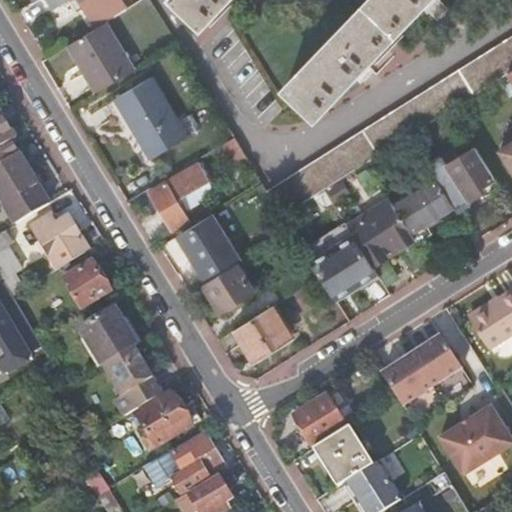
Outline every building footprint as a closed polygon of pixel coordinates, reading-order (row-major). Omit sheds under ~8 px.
[(48,0),(53,8),(66,0),(81,0),(85,5),(96,23),(126,4),(123,0),(48,0)] [(73,0),(79,9),(85,5),(81,0),(73,0)] [(128,8),(137,3),(135,0),(123,0),(126,4),(128,8)] [(172,0),(201,27),(226,0),(172,0)] [(358,0),(275,88),(315,118),(356,75),(361,81),(363,80),(362,78),(370,70),(365,66),(423,4),(429,11),(430,10),(429,8),(437,0),(358,0)] [(97,27),(67,45),(78,64),(82,62),(100,89),(138,66),(110,19),(98,26),(97,27)] [(78,64),(95,92),(100,89),(82,62),(78,64)] [(136,124),(153,152),(186,131),(152,75),(116,97),(125,111),(134,125),(136,124)] [(116,116),(125,111),(116,97),(108,103),(116,116)] [(17,136),(0,108),(0,107),(0,163),(13,156),(19,152),(20,151),(12,138),(17,136)] [(511,169),(511,141),(500,150),(511,169)] [(475,146),(473,147),(493,178),(494,177),(475,146)] [(493,178),(473,147),(445,165),(468,202),(485,191),(481,185),(493,178)] [(19,152),(13,156),(31,185),(36,182),(19,152)] [(13,156),(0,163),(0,198),(16,224),(49,204),(36,182),(31,185),(13,156)] [(179,173),(149,192),(172,229),(189,219),(176,199),(189,190),(179,173)] [(414,238),(418,243),(433,234),(427,225),(454,208),(434,174),(391,201),(414,238)] [(339,211),(324,189),(314,195),(317,199),(292,215),(289,211),(282,215),(291,229),(296,237),(302,233),(299,228),(323,214),(326,219),(339,211)] [(353,234),(372,265),(414,238),(391,201),(389,198),(347,225),(348,226),(353,234)] [(212,213),(172,236),(199,281),(240,259),(212,213)] [(31,227),(57,269),(88,251),(68,217),(55,226),(49,216),(31,227)] [(331,248),(353,234),(348,226),(326,239),(331,248)] [(0,233),(0,250),(12,243),(5,231),(0,233)] [(331,248),(311,261),(321,276),(332,295),(352,282),(355,287),(378,273),(372,265),(353,234),(331,248)] [(92,261),(63,279),(81,307),(109,289),(92,261)] [(321,276),(311,261),(273,285),(283,300),(321,276)] [(236,264),(204,283),(220,311),(227,307),(230,312),(243,304),(240,299),(253,291),(236,264)] [(0,358),(11,376),(38,359),(36,352),(44,347),(6,283),(0,286),(0,358)] [(511,288),(469,315),(488,347),(511,332),(511,288)] [(273,306),(235,329),(253,360),(292,336),(273,306)] [(79,328),(101,365),(103,364),(134,345),(137,343),(115,307),(79,328)] [(441,335),(382,373),(384,375),(395,394),(402,405),(462,367),(441,335)] [(153,377),(134,345),(103,364),(122,396),(114,400),(124,416),(162,393),(153,377)] [(171,393),(136,415),(149,435),(142,439),(149,451),(191,425),(171,393)] [(295,415),(315,446),(347,425),(328,394),(295,415)] [(440,433),(466,474),(511,444),(511,426),(494,398),(440,433)] [(347,425),(315,446),(339,485),(343,483),(374,463),(349,424),(347,425)] [(172,451),(154,461),(159,468),(176,458),(184,471),(173,478),(182,493),(201,482),(200,481),(225,465),(205,433),(173,452),(172,451)] [(392,476),(404,470),(394,452),(382,458),(392,476)] [(374,463),(343,483),(361,511),(380,511),(382,511),(398,501),(403,498),(379,460),(374,463)] [(469,511),(453,485),(444,472),(427,483),(444,511),(469,511)] [(221,477),(191,496),(200,511),(220,511),(222,511),(218,505),(233,497),(221,477)] [(421,511),(416,503),(401,511),(421,511)]
